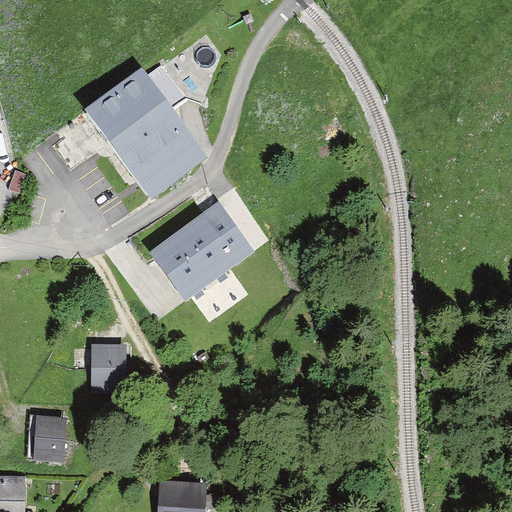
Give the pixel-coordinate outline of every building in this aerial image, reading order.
[(162,69),(94,120),(146,188),(195,151),(171,120),(190,105),(162,69)] [(1,110),(0,110),(0,145),(10,143),(1,110)] [(219,212),(158,255),(186,294),(247,250),(219,212)] [(135,348),(105,348),(104,387),(134,387),(135,348)] [(74,424),(41,424),(41,458),(73,459),(74,424)] [(26,511),(28,477),(0,476),(0,511),(26,511)] [(203,511),(204,487),(165,486),(164,511),(203,511)]
